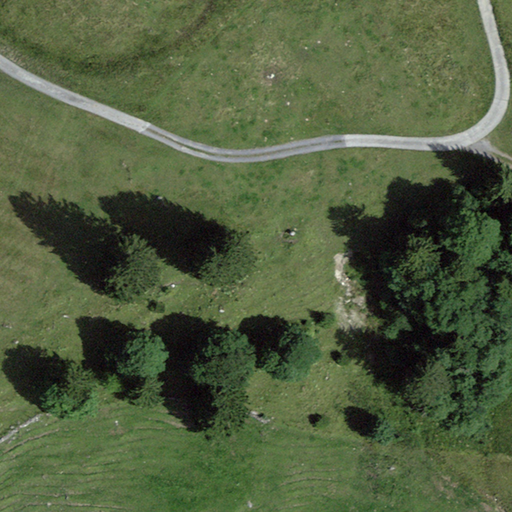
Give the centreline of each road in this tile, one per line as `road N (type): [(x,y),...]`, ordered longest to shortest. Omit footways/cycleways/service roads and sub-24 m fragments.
road 1 (track): [(483,0),(501,70),(498,105),(487,121),(453,139),(342,137),(224,152),(134,123)]
road 2 (track): [(134,123),(0,58)]
